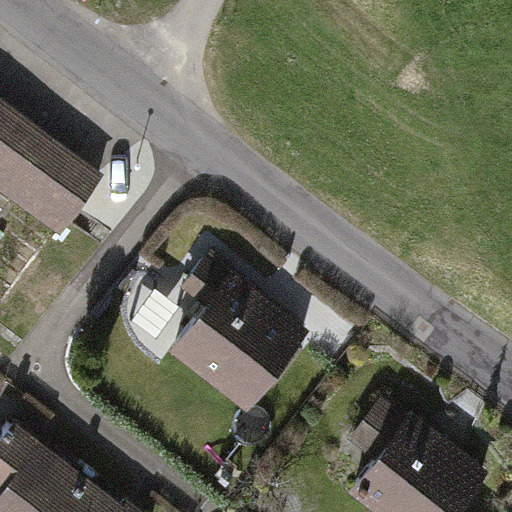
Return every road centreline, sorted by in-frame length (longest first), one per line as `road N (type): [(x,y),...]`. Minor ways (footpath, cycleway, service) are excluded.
road 1 (unknown): [(215,150),(38,365),(205,508)]
road 2 (tertiary): [(144,95),(511,377)]
road 3 (tertiary): [(19,0),(144,95)]
